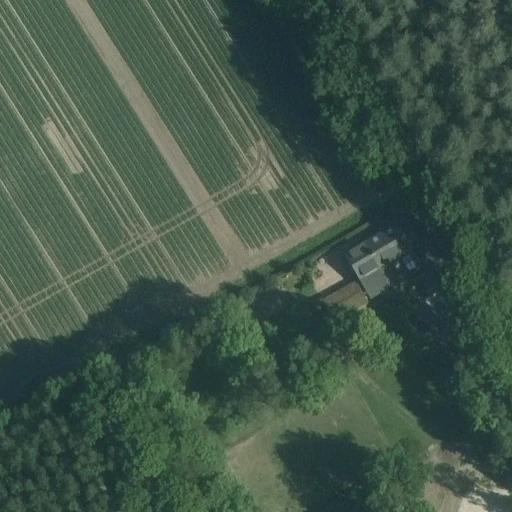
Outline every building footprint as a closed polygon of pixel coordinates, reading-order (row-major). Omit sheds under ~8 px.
[(353,256),(366,279),(382,270),(386,279),(404,271),(408,280),(425,270),(415,250),(421,246),(410,227),(400,233),(398,230),(353,256)] [(358,284),(316,306),(328,328),(370,305),(358,284)] [(241,374),(227,383),(240,405),(254,395),(241,374)] [(182,452),(178,444),(167,449),(172,458),(182,452)] [(208,462),(194,470),(207,492),(221,484),(208,462)]
